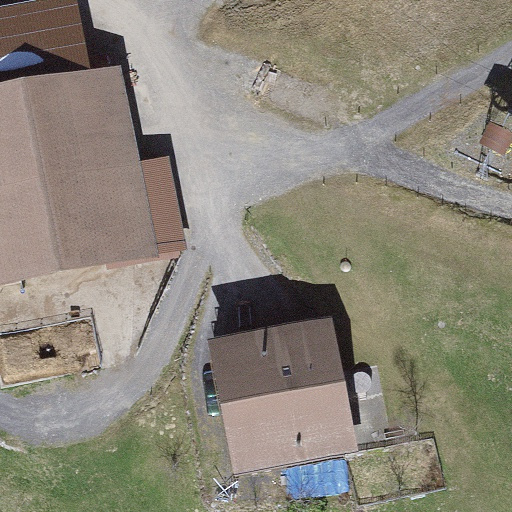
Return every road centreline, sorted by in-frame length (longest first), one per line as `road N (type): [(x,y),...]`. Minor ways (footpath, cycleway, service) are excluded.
road 1 (track): [(511,47),(338,155),(207,148)]
road 2 (track): [(207,148),(180,74),(120,15),(87,0)]
